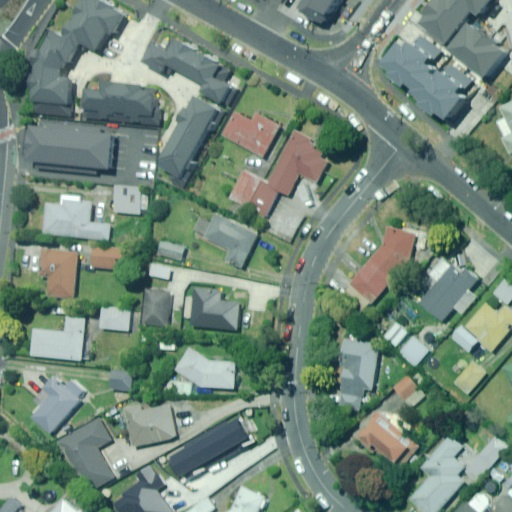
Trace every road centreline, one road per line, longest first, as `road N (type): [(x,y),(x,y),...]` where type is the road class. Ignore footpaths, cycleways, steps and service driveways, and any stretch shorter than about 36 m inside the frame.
road 1 (residential): [(347,511),(311,466),(293,407),(303,291),(326,237),(406,139)]
road 2 (residential): [(335,78),(192,0)]
road 3 (residential): [(511,230),(406,139)]
